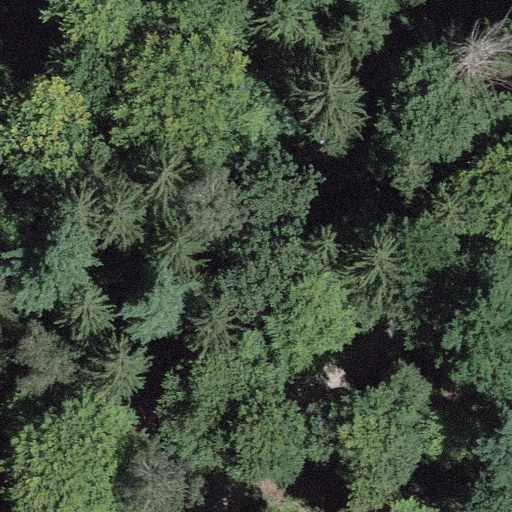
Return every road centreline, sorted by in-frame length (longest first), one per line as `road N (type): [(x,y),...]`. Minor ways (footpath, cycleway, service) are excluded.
road 1 (track): [(204,436),(384,315),(511,249)]
road 2 (track): [(199,511),(204,436),(89,511)]
